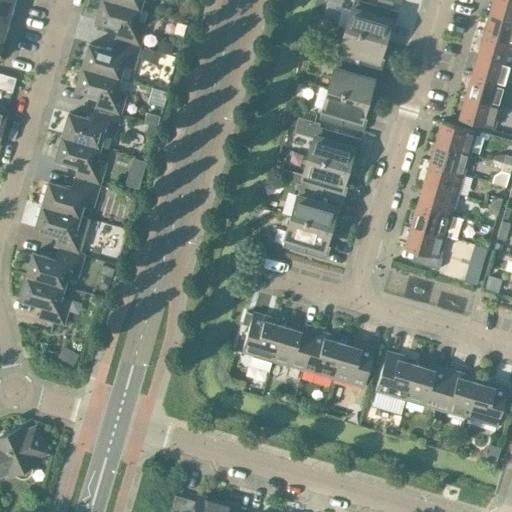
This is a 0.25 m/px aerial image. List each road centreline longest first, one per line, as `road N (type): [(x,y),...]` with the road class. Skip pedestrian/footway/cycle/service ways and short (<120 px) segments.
road 1 (unclassified): [(113,424),(237,0)]
road 2 (residential): [(354,300),(444,0)]
road 3 (residential): [(437,511),(138,430)]
road 4 (residential): [(8,202),(65,0)]
road 5 (residential): [(511,348),(354,300)]
